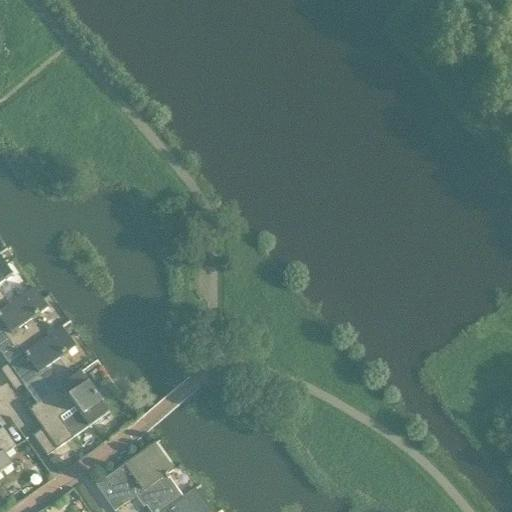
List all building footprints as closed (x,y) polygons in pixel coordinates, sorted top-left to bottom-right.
[(0,312),(9,306),(8,306),(0,293),(0,283),(12,276),(0,258),(0,312)] [(0,352),(8,365),(9,365),(45,340),(44,339),(31,321),(48,309),(33,288),(8,306),(9,306),(0,312),(0,352)] [(18,379),(36,404),(72,379),(59,360),(75,348),(61,328),(44,339),(45,340),(9,365),(8,365),(0,371),(9,383),(9,384),(10,384),(11,384),(12,384),(18,379)] [(80,373),(72,379),(36,404),(28,410),(42,429),(32,436),(46,457),(109,413),(80,373)] [(0,474),(12,466),(5,455),(15,448),(0,425),(0,474)] [(114,511),(138,495),(149,511),(163,511),(182,499),(182,498),(168,479),(170,478),(167,475),(172,471),(154,445),(95,486),(112,511),(114,511)] [(57,456),(50,461),(55,468),(62,463),(57,456)] [(210,511),(195,489),(182,498),(182,499),(163,511),(210,511)]
